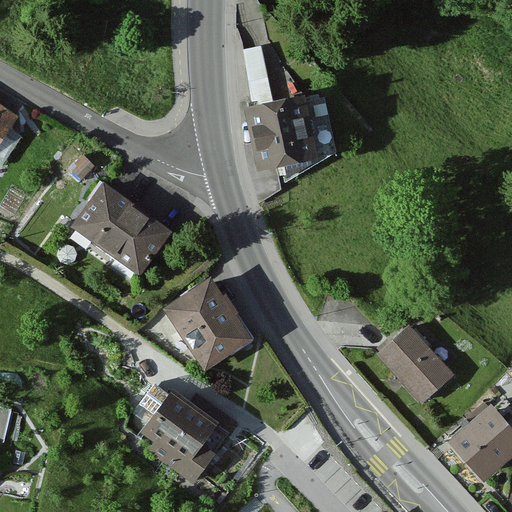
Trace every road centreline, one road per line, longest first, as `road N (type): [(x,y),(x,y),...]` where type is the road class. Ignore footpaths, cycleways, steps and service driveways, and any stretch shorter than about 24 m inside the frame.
road 1 (secondary): [(217,161),(239,235),(311,362),(440,511)]
road 2 (track): [(0,255),(259,427)]
road 3 (residential): [(0,73),(149,156),(185,166),(217,161)]
road 4 (secondary): [(204,0),(217,161)]
